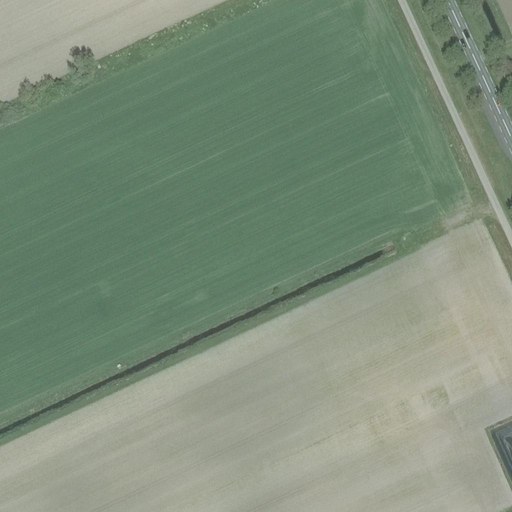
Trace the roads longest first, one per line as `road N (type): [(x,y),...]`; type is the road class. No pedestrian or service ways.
road 1 (unclassified): [(511,245),(399,0)]
road 2 (primary): [(511,147),(443,0)]
